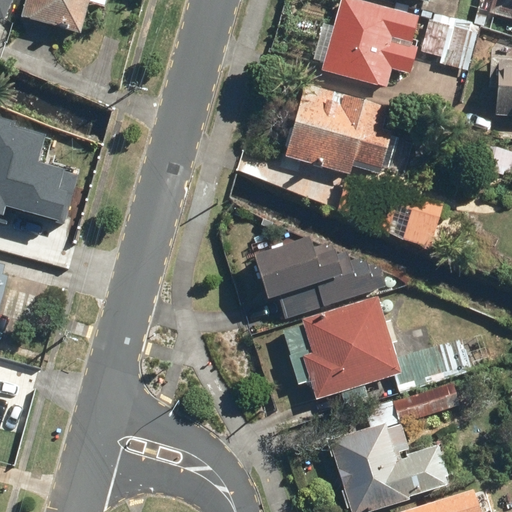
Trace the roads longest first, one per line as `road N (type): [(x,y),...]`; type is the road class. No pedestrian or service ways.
road 1 (residential): [(101,404),(214,0)]
road 2 (residential): [(101,404),(210,447),(232,473),(241,511)]
road 3 (residential): [(221,511),(191,485),(83,465)]
